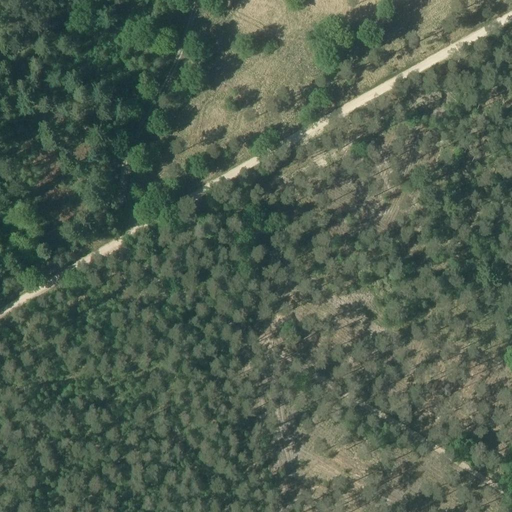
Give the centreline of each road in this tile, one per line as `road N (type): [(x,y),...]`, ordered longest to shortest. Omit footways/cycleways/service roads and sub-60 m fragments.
road 1 (track): [(111,255),(511,497)]
road 2 (track): [(511,23),(141,236)]
road 3 (track): [(141,236),(124,165),(179,56),(196,0)]
road 4 (track): [(141,236),(0,318)]
